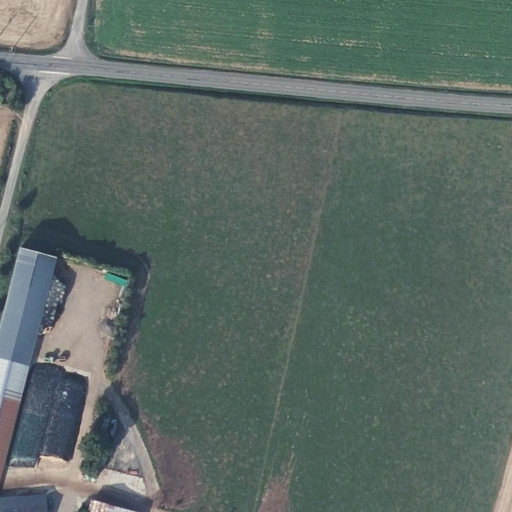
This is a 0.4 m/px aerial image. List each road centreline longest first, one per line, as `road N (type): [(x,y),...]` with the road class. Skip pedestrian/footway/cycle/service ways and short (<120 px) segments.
road 1 (secondary): [(72,65),(511,105)]
road 2 (unclassified): [(44,62),(0,237)]
